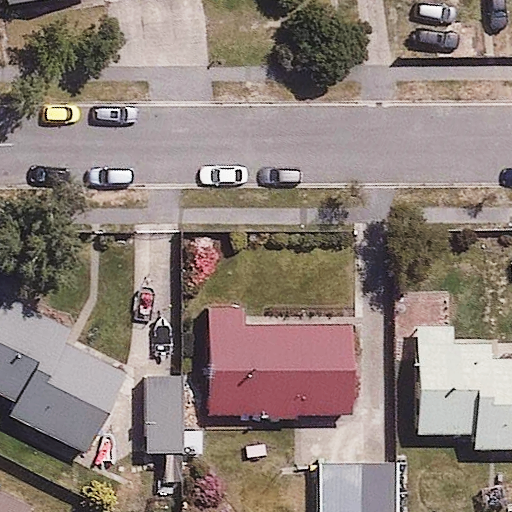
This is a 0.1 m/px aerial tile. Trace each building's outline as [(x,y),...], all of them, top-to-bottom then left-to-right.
[(66,323),(3,290),(0,296),(0,382),(19,393),(10,409),(89,451),(133,369),(62,332),(66,323)] [(352,309),(211,315),(215,413),(356,408),(352,309)] [(451,327),(420,328),(423,425),(474,424),(474,449),(511,448),(511,357),(496,358),(495,338),(451,340),(451,327)] [(204,373),(146,373),(145,447),(204,448),(204,373)] [(399,511),(398,456),(320,458),(321,511),(399,511)] [(0,511),(30,511),(32,508),(0,492),(0,511)]
